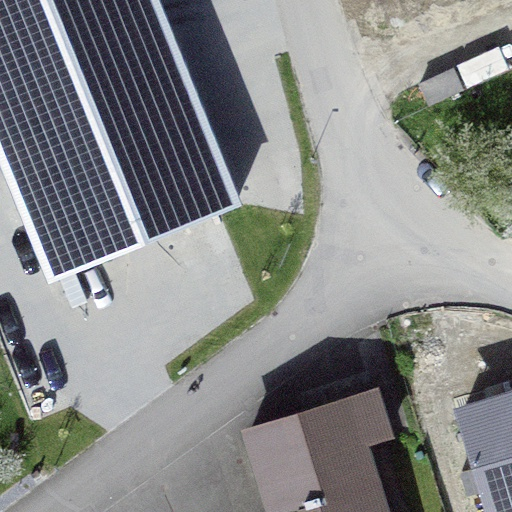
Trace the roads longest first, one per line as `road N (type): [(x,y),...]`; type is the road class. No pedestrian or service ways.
road 1 (residential): [(415,218),(326,312),(42,511)]
road 2 (residential): [(309,0),(350,139),(415,218)]
